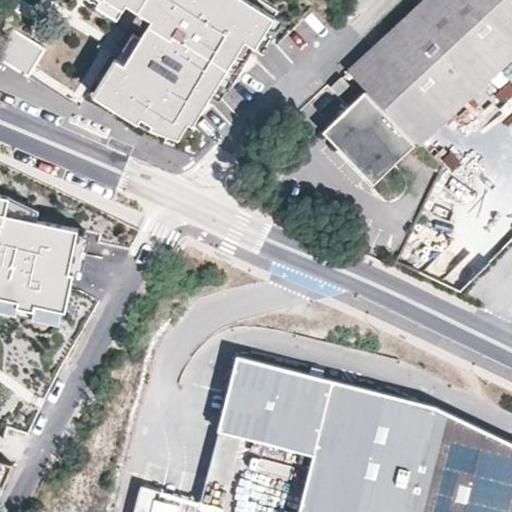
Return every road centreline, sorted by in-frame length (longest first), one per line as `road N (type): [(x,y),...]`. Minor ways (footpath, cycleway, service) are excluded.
road 1 (tertiary): [(179,201),(511,351)]
road 2 (residential): [(13,511),(179,201)]
road 3 (residential): [(179,201),(385,0)]
road 4 (tertiary): [(0,123),(179,201)]
